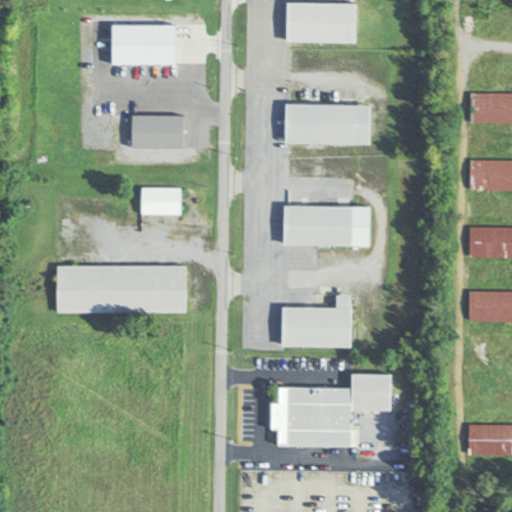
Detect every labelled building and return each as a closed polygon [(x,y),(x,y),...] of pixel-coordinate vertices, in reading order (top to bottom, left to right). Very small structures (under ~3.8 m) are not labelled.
[(511,124),(511,93),(468,94),(468,125),(511,124)] [(366,107),(366,145),(285,144),(285,105),(366,107)] [(511,161),(467,161),(467,191),(511,191),(511,161)] [(180,189),(180,215),(141,215),(141,189),(180,189)] [(351,208),(351,247),(283,246),(283,207),(351,208)] [(511,258),(511,227),(467,228),(467,258),(511,258)] [(185,267),(185,313),(56,312),(56,266),(185,267)] [(511,292),(466,292),(466,322),(511,322),(511,292)] [(348,296),(333,296),(333,308),(278,307),(278,347),(348,348),(348,296)] [(354,447),(354,431),(348,431),(348,411),(389,411),(389,375),(348,375),(348,389),(275,388),(275,404),(267,404),(267,431),(274,431),(274,447),(354,447)] [(511,424),(466,425),(466,455),(511,455),(511,424)]
